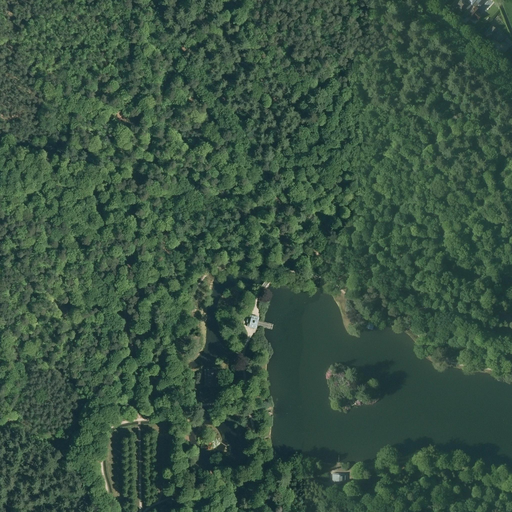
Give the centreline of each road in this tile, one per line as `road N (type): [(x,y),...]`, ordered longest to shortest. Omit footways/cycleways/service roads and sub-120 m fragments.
road 1 (track): [(511,351),(450,328),(288,200),(189,65),(153,0)]
road 2 (track): [(130,0),(140,511)]
road 3 (track): [(511,373),(440,358),(408,326),(360,313),(329,280),(275,270),(244,321),(244,397),(175,408)]
road 4 (track): [(144,511),(231,480),(291,472),(340,486),(357,471),(424,459),(511,479)]
road 5 (track): [(359,0),(431,60),(511,146)]
road 6 (track): [(180,214),(71,166),(0,153)]
road 7 (track): [(175,408),(173,351),(184,314),(204,278),(228,261)]
road 8 (track): [(175,408),(108,429),(101,460),(107,493),(94,511)]
road 9 (track): [(180,214),(262,210),(281,238),(275,270)]
road 10 (unclassified): [(511,78),(420,0)]
